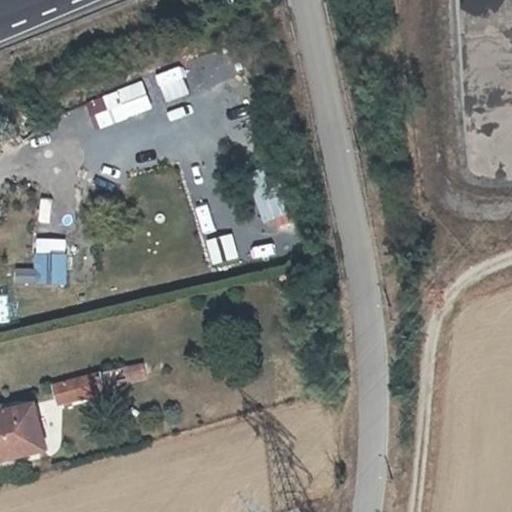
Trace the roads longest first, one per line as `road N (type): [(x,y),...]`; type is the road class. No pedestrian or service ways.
road 1 (unclassified): [(312,0),(383,397),(373,511)]
road 2 (track): [(410,511),(428,407),(433,247),(416,0)]
